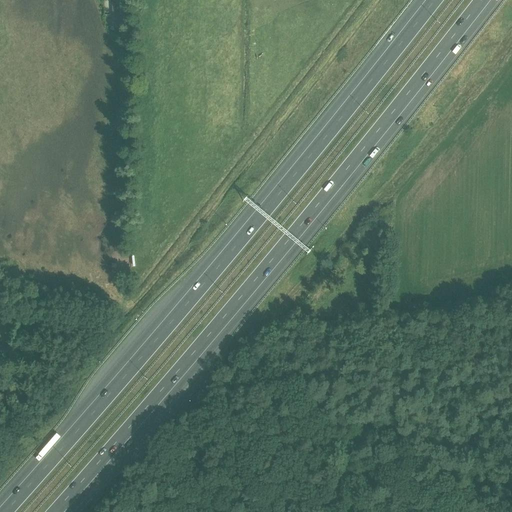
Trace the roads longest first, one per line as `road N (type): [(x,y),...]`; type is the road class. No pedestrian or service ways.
road 1 (motorway): [(432,0),(0,511)]
road 2 (motorway): [(53,511),(308,223),(481,0)]
